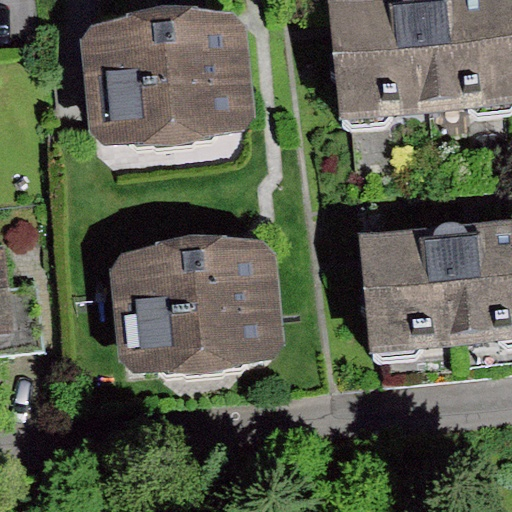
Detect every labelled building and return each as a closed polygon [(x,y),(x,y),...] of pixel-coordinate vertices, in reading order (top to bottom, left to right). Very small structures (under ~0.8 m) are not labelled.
[(382,0),(328,5),(339,123),(511,106),(511,9),(511,0),(382,0)] [(244,138),(255,122),(249,31),(242,25),(236,19),(156,15),(94,31),(82,47),(90,137),(106,150),(174,153),(244,138)] [(511,226),(475,230),(361,240),(372,359),(511,345),(511,226)] [(272,366),(286,350),(284,324),(277,258),(265,246),(187,242),(121,261),(113,276),(118,360),(135,379),(207,381),(272,366)] [(0,356),(45,352),(38,288),(10,290),(6,250),(0,250),(0,356)]
